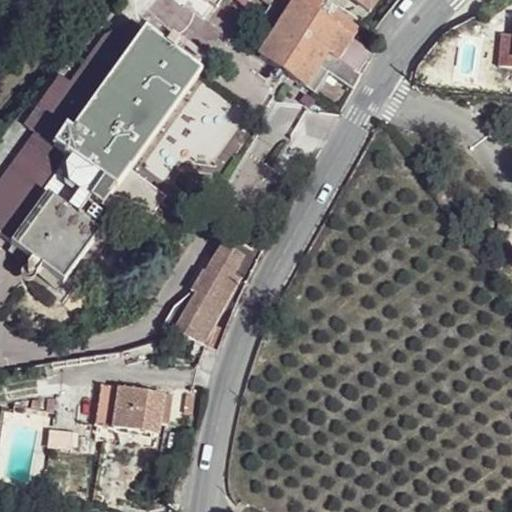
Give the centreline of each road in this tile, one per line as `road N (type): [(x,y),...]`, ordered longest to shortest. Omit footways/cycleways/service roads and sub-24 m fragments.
road 1 (tertiary): [(385,94),(264,290),(240,347),(204,511)]
road 2 (residential): [(385,94),(454,119),(479,146),(511,208)]
